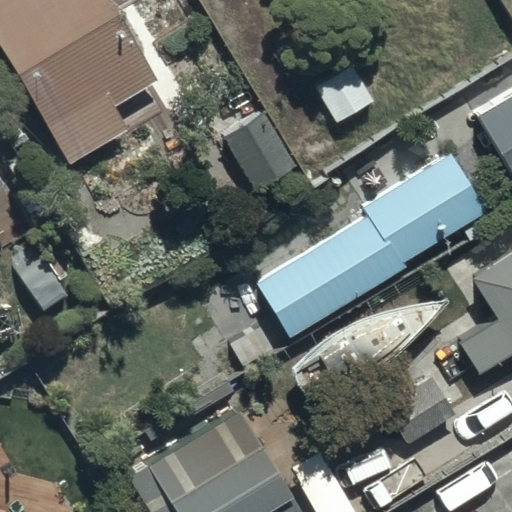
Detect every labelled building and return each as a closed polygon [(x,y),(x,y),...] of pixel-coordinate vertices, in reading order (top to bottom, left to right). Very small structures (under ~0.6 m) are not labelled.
[(106,0),(0,0),(0,57),(62,158),(117,124),(102,100),(150,70),(106,0)] [(511,83),(468,109),(507,178),(511,175),(511,83)] [(358,210),(246,277),(279,331),(395,262),(392,257),(475,207),(440,148),(352,200),(358,210)] [(511,237),(461,270),(488,312),(450,335),(461,352),(440,366),(449,380),(508,343),(511,349),(511,237)] [(379,407),(401,439),(445,409),(423,377),(379,407)] [(293,511),(232,406),(120,471),(141,508),(161,497),(169,511),(293,511)] [(347,482),(299,511),(360,511),(364,510),(347,482)]
